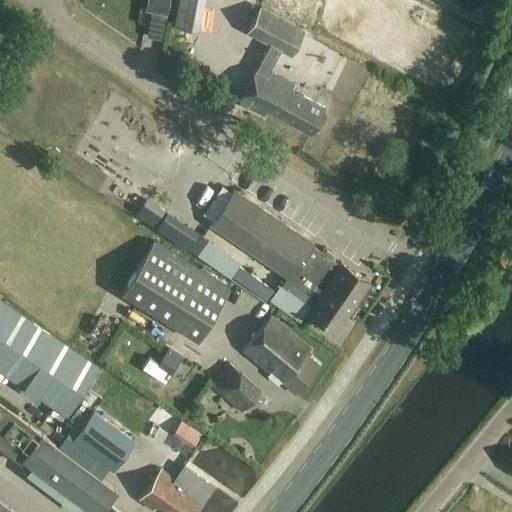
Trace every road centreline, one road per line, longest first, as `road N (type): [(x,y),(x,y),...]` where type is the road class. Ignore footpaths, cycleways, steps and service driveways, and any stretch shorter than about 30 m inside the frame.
road 1 (residential): [(437,279),(56,24)]
road 2 (primary): [(280,511),(317,468),(437,279)]
road 3 (primary): [(437,279),(511,138)]
road 4 (unclassified): [(426,511),(511,408)]
